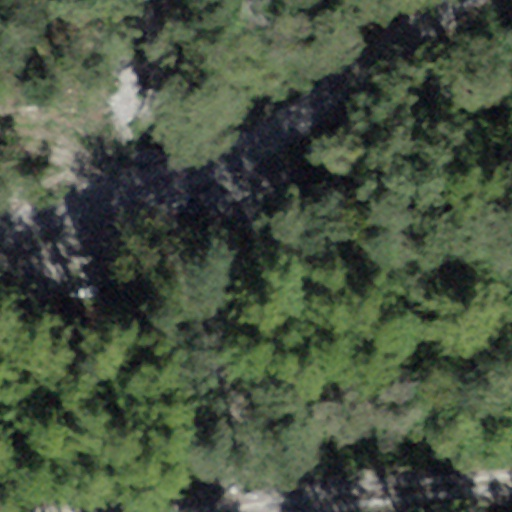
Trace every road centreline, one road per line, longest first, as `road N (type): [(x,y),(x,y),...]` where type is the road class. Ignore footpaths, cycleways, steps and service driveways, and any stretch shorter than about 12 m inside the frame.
road 1 (track): [(0,231),(90,197),(228,164),(454,0)]
road 2 (track): [(511,484),(308,511)]
